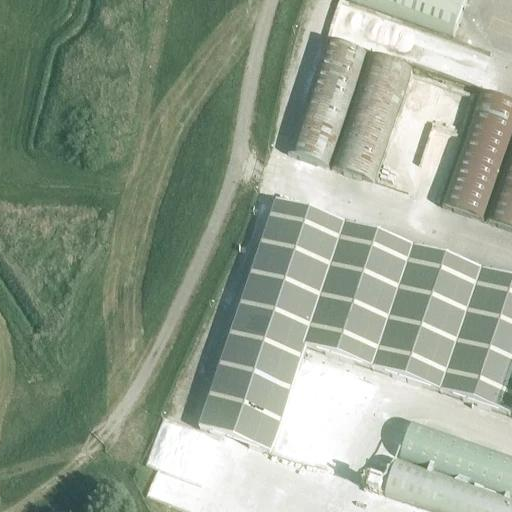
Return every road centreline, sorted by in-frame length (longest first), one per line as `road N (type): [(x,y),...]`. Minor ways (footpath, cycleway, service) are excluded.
road 1 (unclassified): [(98,439),(165,340),(218,221),(271,0)]
road 2 (track): [(2,511),(98,439)]
